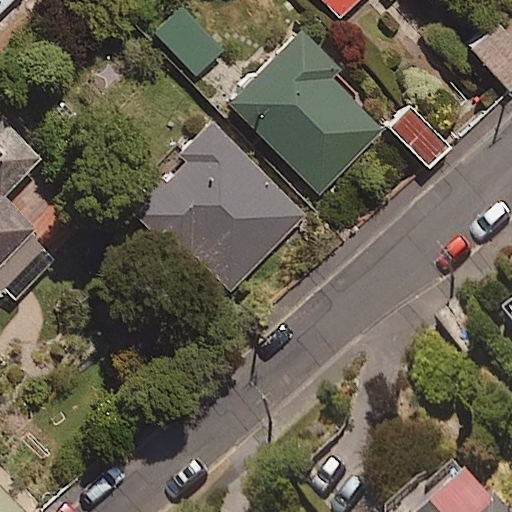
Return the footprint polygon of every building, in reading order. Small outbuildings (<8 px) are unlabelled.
[(0,0),(0,9),(9,0),(0,0)] [(357,0),(320,0),(338,19),(357,0)] [(511,89),(511,41),(498,26),(471,50),(508,93),(511,89)] [(382,131),(294,42),(232,105),(320,193),(382,131)] [(449,148),(409,110),(389,131),(429,169),(449,148)] [(0,295),(10,305),(53,259),(26,234),(43,216),(16,190),(44,162),(0,120),(0,295)] [(303,216),(208,126),(132,206),(227,296),(303,216)] [(501,511),(455,468),(413,511),(501,511)] [(19,511),(0,490),(0,511),(19,511)]
